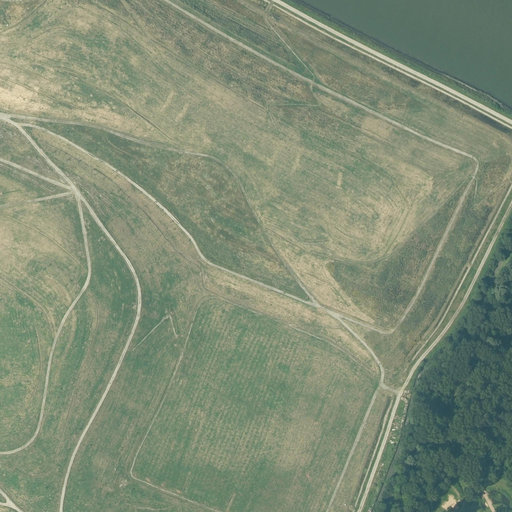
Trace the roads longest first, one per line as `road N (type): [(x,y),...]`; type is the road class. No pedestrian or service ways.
road 1 (track): [(165,0),(312,83),(475,160),(393,331),(205,260),(162,206),(117,171),(48,131),(0,118)]
road 2 (track): [(0,115),(86,124),(219,160),(238,178),(295,278),(381,367),(381,386),(327,511)]
road 3 (track): [(400,392),(381,386),(341,349),(219,297),(200,302),(131,474),(212,511)]
road 4 (track): [(61,511),(67,472),(141,301),(135,272),(16,125)]
